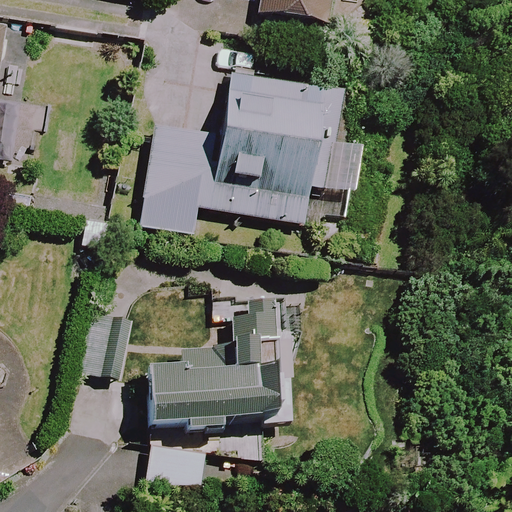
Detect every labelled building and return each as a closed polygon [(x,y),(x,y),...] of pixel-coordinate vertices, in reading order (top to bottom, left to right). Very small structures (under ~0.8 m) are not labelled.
[(260,0),(258,24),(329,30),(330,0),(260,0)] [(337,97),(228,81),(219,143),(153,133),(138,233),(190,241),(194,215),(301,231),(307,195),(351,201),(357,155),(329,151),(337,97)] [(216,428),(284,434),(294,314),(214,307),(207,383),(150,378),(146,433),(215,439),(216,428)] [(122,327),(87,323),(80,380),(116,384),(122,327)] [(200,456),(147,453),(145,493),(198,496),(200,456)]
